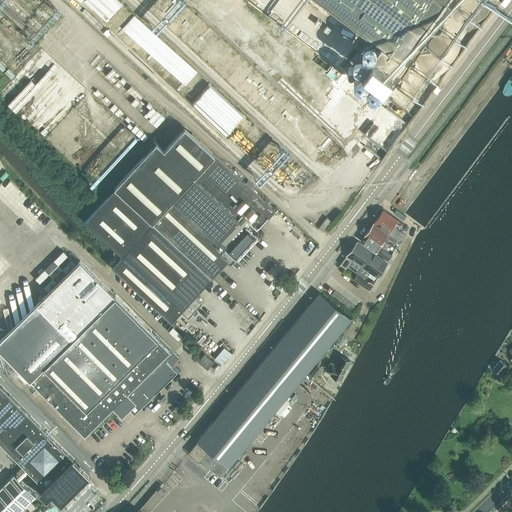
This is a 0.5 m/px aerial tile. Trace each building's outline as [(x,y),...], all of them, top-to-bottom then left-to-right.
[(256,0),(167,0),(263,88),(240,113),(283,153),(306,128),(317,138),(276,181),(295,199),(307,186),(309,188),(310,188),(315,181),(316,181),(314,179),(336,155),(327,148),(368,103),(256,0)] [(319,0),(381,46),(364,69),(383,84),(445,0),(319,0)] [(114,187),(116,188),(85,221),(122,255),(112,266),(171,321),(172,321),(182,310),(188,316),(202,301),(195,295),(212,277),(233,255),(236,258),(257,235),(253,232),(274,210),(214,154),(185,127),(164,149),(156,142),(114,187)] [(383,210),(379,215),(393,225),(394,223),(406,230),(407,228),(408,226),(407,226),(407,225),(398,218),(387,211),(384,209),(383,210)] [(379,215),(374,222),(397,238),(400,240),(402,236),(401,235),(403,232),(393,225),(379,215)] [(319,228),(324,231),(331,220),(327,217),(319,228)] [(374,222),(369,229),(383,239),(385,240),(386,241),(389,238),(394,242),(397,238),(374,222)] [(363,237),(361,240),(377,252),(383,244),(385,240),(383,239),(369,229),(363,237)] [(357,242),(341,265),(346,269),(353,260),(362,266),(372,252),(357,242)] [(382,248),(379,253),(382,255),(388,260),(391,256),(392,255),(382,248)] [(362,266),(357,273),(358,273),(365,278),(370,271),(377,276),(387,262),(372,252),(362,266)] [(62,254),(36,281),(46,292),(73,265),(62,254)] [(0,338),(0,349),(30,380),(84,435),(112,407),(116,411),(117,410),(122,415),(135,402),(141,408),(153,392),(155,394),(177,372),(171,366),(163,358),(169,351),(155,336),(79,260),(36,303),(0,338)] [(358,273),(354,278),(369,289),(372,284),(365,278),(358,273)] [(198,442),(189,452),(200,461),(200,460),(229,483),(247,461),(245,459),(239,454),(242,449),(304,376),(305,374),(323,352),(351,318),(320,292),(319,292),(196,441),(198,442)] [(215,358),(223,365),(233,353),(224,346),(215,358)] [(198,361),(207,369),(214,361),(204,354),(198,361)] [(331,374),(339,379),(349,361),(340,356),(335,365),(330,363),(326,371),(331,373),(331,374)] [(500,359),(493,368),(501,373),(507,365),(500,359)] [(309,374),(315,378),(322,369),(317,364),(309,374)] [(0,384),(0,443),(25,468),(17,476),(20,478),(28,470),(44,487),(39,491),(47,499),(52,494),(61,503),(62,504),(62,503),(68,496),(68,497),(69,496),(75,489),(76,490),(76,489),(82,482),(83,483),(83,482),(89,475),(90,476),(90,475),(80,465),(77,468),(70,461),(71,460),(73,458),(0,384)] [(286,398),(276,411),(280,415),(290,402),(286,398)] [(0,488),(0,511),(19,511),(35,496),(19,479),(17,477),(14,474),(0,488)]
